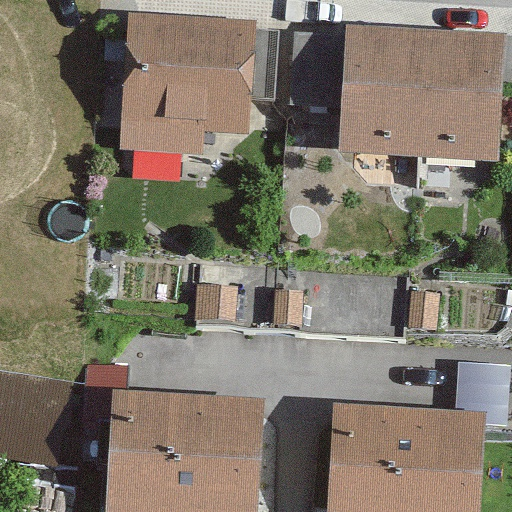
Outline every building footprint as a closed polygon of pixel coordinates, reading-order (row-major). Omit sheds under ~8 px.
[(188,137),(233,137),(234,26),(109,25),(108,152),(188,153),(188,137)] [(315,166),(477,175),(483,46),(322,38),(315,166)] [(0,462),(66,472),(79,375),(0,364),(0,462)] [(240,511),(245,413),(96,406),(90,511),(240,511)] [(457,511),(461,422),(320,417),(316,511),(457,511)]
